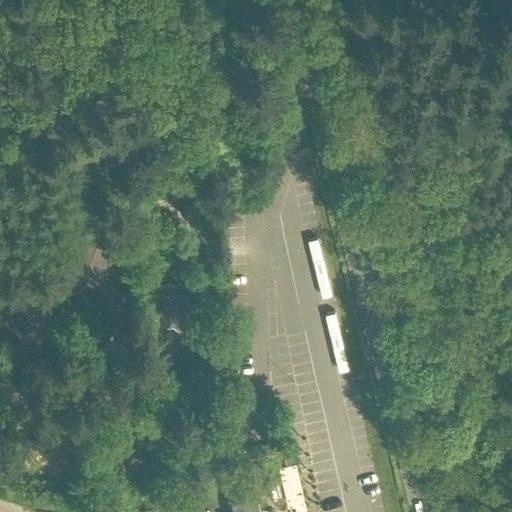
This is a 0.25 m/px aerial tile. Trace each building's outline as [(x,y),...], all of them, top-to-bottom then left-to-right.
[(155,189),(182,192),(185,158),(184,158),(185,153),(177,152),(176,158),(158,156),(155,189)] [(83,236),(69,270),(96,281),(104,260),(109,262),(111,255),(107,254),(109,247),(96,241),(99,234),(89,230),(86,238),(83,236)] [(1,302),(19,334),(33,327),(34,327),(37,332),(51,325),(29,286),(16,293),(15,293),(15,294),(1,302)] [(186,304),(186,292),(157,295),(158,321),(172,321),(187,335),(202,333),(200,304),(186,304)] [(91,343),(109,351),(122,325),(104,317),(91,343)] [(122,447),(130,441),(151,466),(168,452),(141,420),(116,441),(122,447)] [(26,465),(46,458),(51,472),(70,465),(58,433),(20,446),(26,465)] [(258,511),(250,480),(119,511),(118,511),(258,511)]
